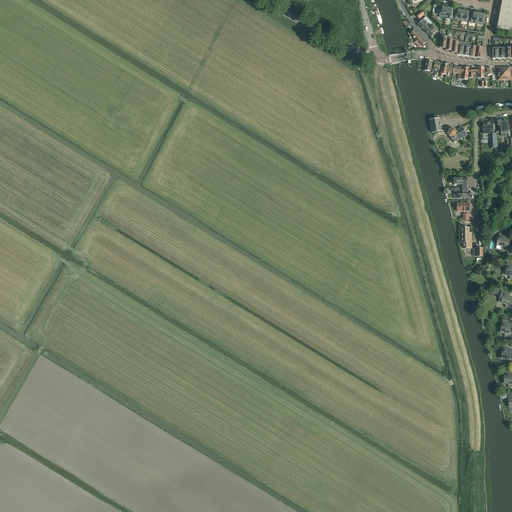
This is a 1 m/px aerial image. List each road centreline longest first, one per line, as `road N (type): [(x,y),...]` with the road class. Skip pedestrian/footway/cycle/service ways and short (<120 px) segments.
road 1 (residential): [(477,239),(477,116),(511,115)]
road 2 (tertiary): [(377,59),(261,0)]
